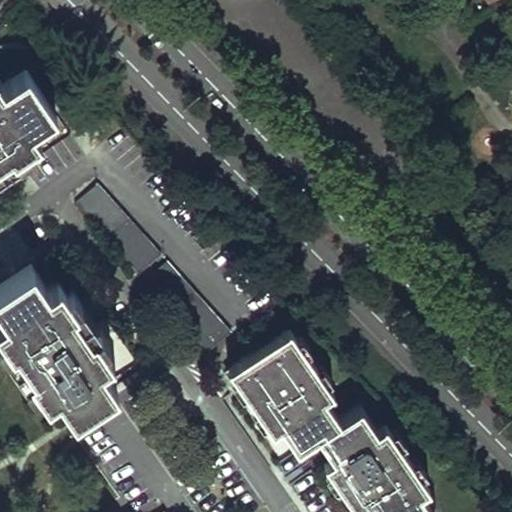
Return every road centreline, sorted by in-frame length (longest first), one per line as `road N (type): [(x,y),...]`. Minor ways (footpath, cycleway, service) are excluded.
road 1 (secondary): [(67,0),(511,457)]
road 2 (secondary): [(511,390),(130,0)]
road 3 (residential): [(281,511),(50,193),(0,226)]
